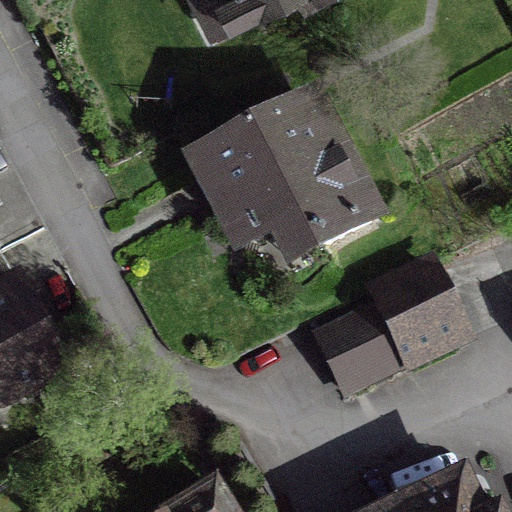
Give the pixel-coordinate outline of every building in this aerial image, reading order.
[(192,0),(199,12),(221,0),(243,0),(250,12),(273,0),(301,0),(303,2),(307,0),(192,0)] [(227,152),(198,167),(201,173),(193,186),(205,208),(219,209),(236,240),(249,244),(292,222),(303,242),(323,249),(369,225),(356,200),(364,189),(346,154),(332,154),(309,110),(275,127),(271,119),(222,144),(227,152)] [(458,348),(422,270),(367,296),(376,314),(317,342),(343,396),(401,368),(404,373),(458,348)] [(0,394),(24,394),(61,375),(21,298),(0,309),(0,394)] [(472,511),(459,484),(400,511),(472,511)] [(223,511),(212,493),(181,511),(223,511)]
